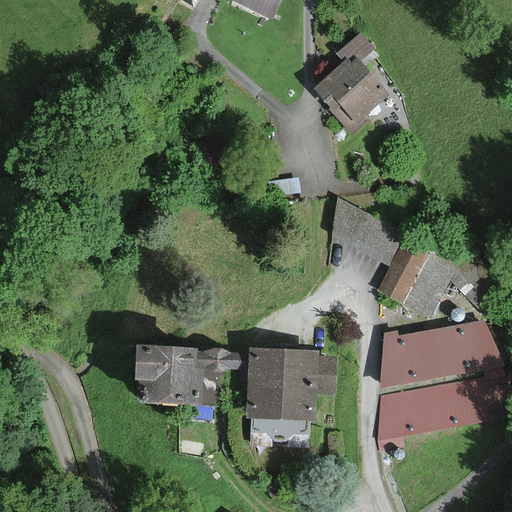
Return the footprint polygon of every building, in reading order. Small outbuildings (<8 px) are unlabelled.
[(283,0),(235,0),(276,18),(283,0)] [(374,47),(362,33),(339,52),(346,60),(314,87),(339,115),(351,129),(390,96),(359,60),(374,47)] [(425,320),(455,264),(336,199),(331,238),(387,268),(374,292),(425,320)] [(376,387),(501,371),(484,324),(379,340),(376,387)] [(300,352),(270,350),(251,349),(209,347),(208,368),(198,367),(199,348),(179,347),(154,345),(143,345),(141,376),(149,377),(148,401),(188,403),(189,377),(198,378),(197,404),(227,405),(229,368),(242,369),(241,379),(251,379),(248,428),(303,431),(304,421),(317,421),(319,394),(336,395),(338,357),(319,356),(320,353),(300,352)] [(510,425),(507,404),(504,378),(380,394),(385,441),(415,437),(510,425)]
